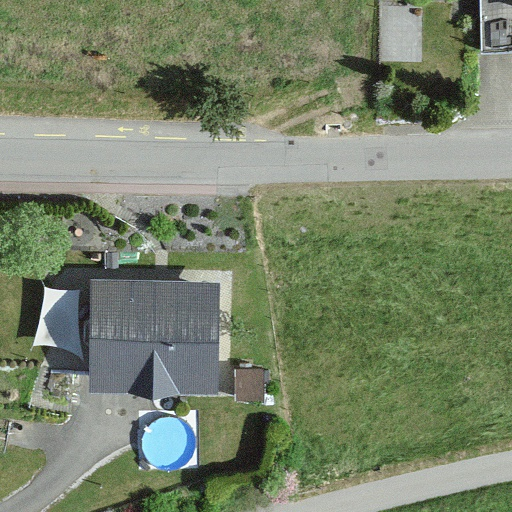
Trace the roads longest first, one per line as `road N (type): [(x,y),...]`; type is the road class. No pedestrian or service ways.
road 1 (unclassified): [(511,152),(0,157)]
road 2 (residential): [(511,472),(329,511)]
